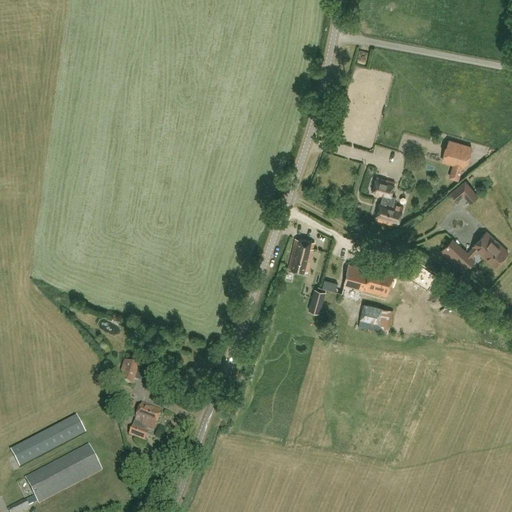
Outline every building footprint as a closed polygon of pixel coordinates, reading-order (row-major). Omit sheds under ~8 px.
[(449,140),(443,160),(466,166),(471,147),(449,140)] [(431,160),(428,168),(443,172),(445,164),(431,160)] [(383,196),(382,200),(389,202),(390,198),(391,194),(392,194),(395,182),(377,176),(372,193),(383,196)] [(457,187),(451,192),(458,200),(464,194),(472,188),(465,180),(457,187)] [(446,191),(431,205),(440,214),(455,200),(446,191)] [(381,200),(375,218),(397,225),(403,207),(393,204),(396,196),(392,194),(391,194),(390,198),(389,202),(382,200),(381,200)] [(470,237),(477,229),(469,223),(463,230),(470,237)] [(322,239),(349,251),(354,238),(328,226),(322,239)] [(463,253),(450,241),(441,251),(463,271),(470,265),(466,261),(477,250),(494,266),(508,252),(486,231),(481,237),(482,238),(479,241),(478,240),(473,246),(473,247),(468,253),(466,250),(463,253)] [(307,272),(315,243),(295,238),(288,268),(307,272)] [(347,271),(343,284),(345,285),(363,290),(377,293),(379,284),(390,287),(395,267),(371,261),(369,269),(349,264),(349,263),(348,263),(346,271),(347,271)] [(417,263),(408,277),(429,289),(437,276),(417,263)] [(324,279),(322,287),(336,290),(338,283),(324,279)] [(323,306),(327,291),(315,287),(311,303),(323,306)] [(364,303),(359,326),(380,331),(379,335),(387,337),(393,310),(364,303)] [(301,323),(315,324),(315,307),(302,307),(301,323)] [(126,362),(119,381),(132,385),(138,366),(126,362)] [(135,403),(123,399),(119,411),(131,415),(135,403)] [(161,412),(141,405),(130,435),(146,441),(149,433),(146,432),(147,429),(154,432),(161,412)] [(85,432),(77,417),(18,448),(11,452),(19,466),(25,463),(85,432)] [(102,470),(89,446),(25,480),(38,504),(102,470)] [(25,502),(8,511),(22,511),(29,509),(25,502)]
